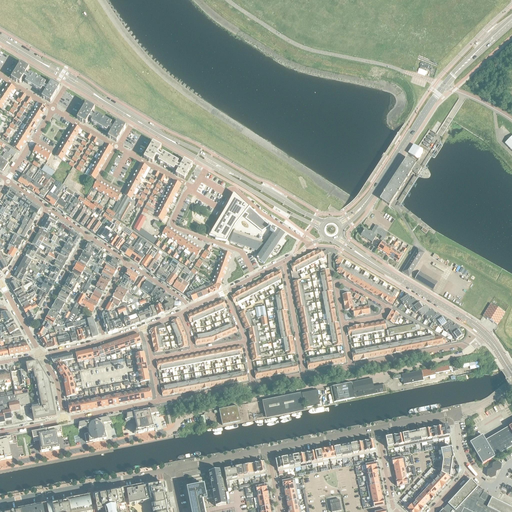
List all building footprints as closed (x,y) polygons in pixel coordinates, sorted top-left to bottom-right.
[(419,66),(421,66),(419,69),(426,72),(427,70),(428,70),(429,69),(428,68),(428,66),(429,66),(429,65),(421,62),(419,66)] [(42,97),(50,102),(60,87),(51,82),(47,88),(44,86),(46,83),(30,74),(28,77),(25,75),(29,68),(20,63),(11,78),(19,84),(23,77),(25,78),(23,81),(40,92),(42,93),(44,90),(46,91),(42,97)] [(8,83),(4,89),(12,94),(14,90),(17,92),(17,93),(19,95),(21,92),(15,88),(8,83)] [(12,94),(4,89),(1,94),(8,99),(12,94)] [(0,100),(5,104),(8,99),(1,94),(0,95),(0,100)] [(32,99),(28,97),(25,102),(31,107),(34,108),(35,107),(29,103),(32,99)] [(0,108),(1,109),(3,111),(5,107),(7,108),(8,108),(9,107),(5,104),(0,100),(0,108)] [(15,103),(11,108),(15,111),(17,109),(19,106),(10,100),(15,103)] [(95,108),(86,103),(77,119),(85,124),(89,117),(91,118),(89,121),(108,133),(110,129),(112,130),(108,137),(116,142),(126,126),(117,121),(113,128),(110,126),(112,123),(96,114),(94,117),(91,115),(95,108)] [(43,114),(46,108),(39,104),(36,109),(43,114)] [(12,117),(15,111),(11,108),(10,111),(7,109),(5,112),(7,114),(12,117)] [(36,109),(32,115),(40,119),(43,114),(36,109)] [(36,125),(40,119),(32,115),(30,118),(28,117),(27,119),(29,120),(36,125)] [(14,118),(12,122),(16,124),(15,125),(18,127),(21,123),(14,118)] [(29,120),(26,125),(33,130),(36,125),(29,120)] [(8,129),(14,133),(15,131),(13,129),(15,130),(17,127),(11,123),(8,129)] [(30,135),(33,130),(26,125),(22,131),(30,135)] [(77,135),(81,129),(74,125),(70,130),(77,135)] [(14,133),(8,129),(4,134),(9,137),(10,137),(9,136),(11,131),(14,133)] [(70,130),(67,135),(74,140),(77,135),(70,130)] [(16,134),(19,136),(26,141),(30,135),(22,131),(21,133),(18,132),(16,134)] [(74,140),(67,135),(64,141),(71,145),(74,140)] [(23,146),(26,141),(19,136),(17,139),(15,138),(14,140),(16,141),(23,146)] [(103,148),(102,149),(110,153),(113,148),(106,144),(98,139),(95,137),(92,142),(95,143),(96,142),(99,144),(98,145),(103,148)] [(12,147),(20,151),(23,146),(16,141),(12,147)] [(68,150),(71,145),(64,141),(61,146),(68,150)] [(175,171),(177,168),(179,169),(175,175),(184,180),(192,165),(184,160),(180,167),(177,165),(178,162),(162,153),(161,156),(157,154),(161,147),(153,142),(143,158),(152,163),(156,156),(157,157),(156,160),(175,171)] [(35,158),(38,159),(44,150),(37,145),(33,153),(37,155),(35,158)] [(0,164),(11,149),(5,146),(3,148),(6,151),(2,158),(0,156),(0,164)] [(61,146),(58,151),(65,155),(68,150),(61,146)] [(420,158),(421,156),(422,156),(424,152),(418,148),(417,148),(414,146),(409,155),(409,156),(417,161),(418,162),(420,158)] [(16,153),(11,149),(0,164),(0,170),(2,172),(8,163),(6,162),(10,154),(14,157),(16,153)] [(110,153),(102,149),(100,154),(107,159),(110,153)] [(44,150),(38,159),(41,161),(42,158),(47,161),(52,154),(44,150)] [(55,156),(58,158),(62,160),(65,155),(58,151),(55,156)] [(100,154),(97,160),(104,164),(107,159),(100,154)] [(42,171),(43,172),(47,174),(51,177),(53,174),(62,160),(58,158),(51,169),(45,165),(42,171)] [(379,200),(388,206),(389,206),(411,171),(417,175),(421,169),(406,159),(379,200)] [(104,164),(97,160),(94,165),(101,169),(104,164)] [(83,166),(88,169),(89,167),(86,165),(85,165),(84,165),(85,163),(81,161),(79,164),(83,166)] [(138,169),(145,173),(148,167),(140,163),(138,169)] [(94,165),(91,170),(98,174),(101,169),(94,165)] [(23,174),(18,182),(22,185),(22,184),(23,185),(35,167),(33,166),(26,176),(23,174)] [(23,185),(27,188),(32,180),(30,179),(37,169),(35,167),(23,185)] [(138,169),(135,174),(142,178),(145,173),(138,169)] [(34,181),(32,180),(27,188),(31,191),(43,172),(42,171),(41,170),(34,181)] [(91,170),(88,176),(95,180),(98,174),(91,170)] [(43,177),(45,178),(47,174),(43,172),(31,191),(34,193),(39,185),(40,185),(38,184),(43,177)] [(34,193),(39,196),(51,178),(51,177),(47,174),(45,178),(46,179),(41,186),(40,185),(39,185),(34,193)] [(139,183),(142,178),(135,174),(132,179),(139,183)] [(55,181),(51,178),(39,196),(40,196),(39,197),(43,199),(48,192),(46,190),(50,184),(51,182),(53,183),(55,181)] [(132,179),(129,185),(136,188),(139,183),(132,179)] [(178,191),(181,184),(173,180),(171,184),(170,187),(178,191)] [(49,203),(62,184),(57,181),(54,185),(57,187),(52,194),(50,193),(45,200),(49,203)] [(93,188),(99,192),(103,184),(97,181),(93,188)] [(156,187),(164,191),(175,197),(178,191),(170,187),(168,191),(161,187),(162,186),(160,185),(161,183),(159,181),(156,187)] [(62,184),(49,203),(54,207),(59,199),(57,197),(64,186),(62,184)] [(109,187),(103,184),(99,192),(105,195),(109,187)] [(133,194),(136,188),(129,185),(126,190),(133,194)] [(105,195),(111,199),(115,191),(109,187),(105,195)] [(62,212),(74,195),(75,193),(67,188),(65,191),(70,194),(65,201),(61,199),(60,200),(55,207),(62,212)] [(10,199),(9,201),(8,202),(3,199),(2,201),(9,205),(11,202),(13,200),(17,193),(10,189),(8,189),(5,195),(10,199)] [(123,195),(125,196),(131,199),(133,195),(139,199),(140,197),(136,195),(133,194),(126,190),(123,195)] [(153,193),(161,197),(172,203),(175,197),(164,191),(162,195),(158,193),(159,192),(154,190),(153,193)] [(117,202),(118,200),(121,194),(115,191),(111,199),(117,202)] [(22,197),(17,193),(13,200),(18,204),(22,197)] [(69,204),(63,213),(67,216),(80,197),(75,193),(74,195),(76,197),(71,205),(69,204)] [(211,233),(209,236),(210,236),(215,238),(215,240),(226,242),(227,239),(226,238),(233,225),(243,212),(248,215),(246,217),(245,219),(257,228),(261,232),(269,226),(234,194),(234,193),(233,194),(234,194),(235,195),(229,207),(213,234),(211,233)] [(121,202),(118,200),(117,202),(117,203),(112,211),(115,213),(113,216),(119,220),(131,199),(125,196),(121,202)] [(27,200),(22,197),(18,204),(21,206),(17,211),(19,213),(27,200)] [(85,200),(80,197),(67,216),(72,219),(78,210),(75,208),(80,202),(82,203),(80,206),(81,207),(82,205),(85,200)] [(169,209),(172,203),(161,197),(160,200),(162,202),(161,205),(169,209)] [(32,203),(27,200),(19,213),(22,214),(25,209),(28,210),(28,209),(32,203)] [(80,211),(73,220),(78,223),(91,204),(85,200),(82,205),(83,206),(84,205),(86,207),(84,209),(83,208),(80,211)] [(149,200),(146,205),(155,210),(156,208),(152,205),(152,204),(150,203),(151,201),(149,200)] [(1,202),(0,203),(0,207),(12,215),(15,210),(13,209),(12,210),(12,211),(7,208),(8,207),(1,202)] [(121,220),(131,203),(129,202),(119,219),(121,220)] [(39,209),(32,203),(28,209),(30,210),(29,212),(31,213),(33,211),(37,214),(40,210),(39,209)] [(93,205),(91,204),(78,223),(83,226),(89,217),(87,216),(91,210),(90,210),(91,209),(92,210),(91,212),(93,213),(97,208),(93,205)] [(162,221),(165,215),(157,211),(155,210),(146,205),(143,212),(147,214),(149,211),(156,214),(154,217),(162,221)] [(158,209),(157,211),(165,215),(169,209),(161,205),(159,209),(158,209)] [(12,216),(12,215),(0,207),(0,213),(3,216),(4,213),(9,216),(7,219),(10,220),(12,216)] [(104,224),(107,219),(109,216),(102,212),(100,215),(103,217),(102,217),(105,219),(104,220),(104,219),(102,222),(104,224)] [(24,216),(33,221),(37,215),(34,214),(32,216),(26,213),(24,216)] [(161,241),(158,239),(158,240),(141,228),(142,225),(146,217),(141,214),(133,228),(133,230),(154,244),(157,246),(161,241)] [(0,221),(7,225),(10,220),(7,219),(6,221),(3,219),(4,218),(2,217),(2,216),(0,215),(0,221)] [(48,216),(45,220),(51,223),(50,226),(53,228),(58,230),(59,228),(55,225),(57,221),(49,216),(48,216)] [(97,236),(102,239),(115,220),(109,216),(107,219),(111,222),(110,223),(109,222),(106,228),(104,226),(97,236)] [(23,224),(30,228),(33,222),(25,217),(22,223),(23,224)] [(89,230),(90,230),(97,219),(95,218),(94,219),(92,217),(85,228),(89,230)] [(100,221),(97,219),(90,230),(92,231),(91,232),(94,234),(94,233),(95,234),(102,224),(99,222),(100,221)] [(159,226),(161,223),(153,219),(150,226),(152,227),(152,226),(155,227),(154,229),(156,230),(157,229),(159,226)] [(11,220),(9,223),(27,233),(30,228),(23,224),(21,226),(11,220)] [(45,220),(41,228),(47,231),(51,233),(53,228),(50,226),(51,223),(45,220)] [(121,224),(115,220),(102,239),(107,243),(114,233),(111,231),(112,230),(114,231),(114,232),(115,233),(119,227),(121,224)] [(17,234),(24,238),(27,233),(9,223),(6,228),(10,230),(12,227),(18,231),(17,234)] [(63,225),(58,232),(60,234),(60,233),(62,234),(64,232),(66,233),(68,235),(71,230),(67,227),(63,225)] [(375,225),(371,232),(370,234),(375,237),(376,236),(377,234),(382,237),(385,232),(380,229),(375,225)] [(162,234),(168,238),(173,230),(167,226),(165,230),(162,234)] [(234,230),(230,241),(245,246),(261,252),(256,259),(258,260),(264,264),(265,263),(267,260),(279,241),(284,234),(277,229),(276,230),(272,228),(270,231),(273,233),(269,239),(267,242),(261,240),(262,239),(262,237),(260,237),(259,238),(259,239),(234,230)] [(41,229),(38,234),(52,242),(55,243),(58,238),(57,238),(54,236),(53,238),(49,236),(50,234),(41,229)] [(376,237),(376,236),(375,237),(370,234),(371,232),(369,231),(369,232),(365,229),(361,235),(361,236),(361,235),(372,242),(372,243),(376,237)] [(71,230),(68,235),(71,236),(70,238),(73,239),(77,242),(80,238),(80,236),(71,230)] [(168,238),(174,242),(179,234),(173,230),(168,238)] [(5,233),(4,236),(7,237),(20,245),(23,240),(14,235),(13,237),(8,234),(8,235),(5,233)] [(38,234),(35,239),(52,249),(54,244),(55,243),(52,242),(51,244),(43,240),(44,238),(38,234)] [(62,234),(59,239),(60,240),(74,248),(77,242),(73,239),(72,240),(69,238),(68,240),(63,238),(65,236),(62,234)] [(109,244),(114,247),(121,236),(118,234),(116,236),(115,235),(109,244)] [(174,242),(179,245),(184,238),(179,234),(174,242)] [(17,250),(20,245),(7,237),(4,236),(4,235),(2,238),(10,243),(9,245),(12,247),(17,250)] [(124,238),(121,236),(114,247),(118,250),(124,242),(123,241),(124,241),(122,240),(124,238)] [(133,248),(130,246),(125,255),(130,258),(138,245),(140,243),(142,239),(140,237),(133,248)] [(55,243),(54,244),(71,253),(74,249),(66,244),(65,246),(62,245),(58,243),(60,240),(59,239),(58,238),(55,243)] [(125,243),(120,251),(121,252),(125,255),(130,246),(131,246),(128,244),(131,240),(129,238),(125,243)] [(185,249),(190,242),(184,238),(179,245),(185,249)] [(35,239),(32,244),(39,248),(40,245),(47,249),(45,252),(49,254),(50,252),(51,250),(52,249),(35,239)] [(386,241),(383,240),(382,242),(377,248),(382,252),(384,249),(384,250),(385,248),(386,248),(388,246),(384,243),(386,241)] [(185,249),(191,253),(196,246),(190,242),(185,249)] [(390,247),(388,246),(386,248),(385,248),(384,250),(384,249),(382,252),(388,255),(396,243),(394,242),(392,245),(390,247)] [(84,251),(91,255),(93,252),(90,249),(93,245),(90,243),(88,243),(84,251)] [(388,255),(394,259),(395,256),(396,255),(395,254),(397,252),(394,250),(398,244),(396,243),(388,255)] [(52,249),(51,250),(53,251),(55,248),(59,250),(61,252),(60,254),(68,258),(71,253),(54,244),(52,249)] [(103,252),(93,245),(90,249),(93,252),(96,253),(94,256),(94,257),(95,258),(98,259),(103,252)] [(138,245),(130,258),(131,258),(134,261),(140,253),(137,251),(141,246),(138,245)] [(13,258),(17,251),(9,246),(7,250),(6,252),(7,255),(13,258)] [(31,246),(28,250),(45,260),(47,257),(37,252),(38,249),(31,246)] [(196,246),(191,253),(193,255),(189,260),(192,263),(201,250),(196,246)] [(140,253),(134,261),(138,264),(138,263),(139,264),(149,250),(146,248),(143,252),(141,250),(140,253)] [(409,277),(424,253),(417,248),(402,273),(409,277)] [(320,249),(315,252),(319,260),(322,259),(321,259),(321,258),(324,256),(322,253),(320,249)] [(401,254),(397,252),(395,254),(396,255),(395,256),(394,259),(398,262),(402,255),(406,250),(404,249),(402,252),(401,254)] [(28,250),(26,255),(32,259),(34,257),(44,262),(45,260),(28,250)] [(153,260),(152,259),(146,268),(145,268),(150,271),(157,260),(161,255),(162,253),(160,251),(158,253),(153,260)] [(203,254),(209,258),(215,261),(216,258),(213,256),(212,257),(211,257),(212,256),(205,251),(203,254)] [(223,251),(221,257),(229,260),(231,254),(223,251)] [(49,254),(48,256),(64,265),(67,260),(59,256),(58,257),(50,252),(49,254)] [(97,266),(98,264),(98,263),(90,259),(92,256),(83,252),(81,257),(97,266)] [(144,267),(146,268),(152,259),(152,258),(155,253),(153,252),(150,257),(147,255),(141,265),(142,266),(143,267),(144,267)] [(314,263),(319,260),(315,252),(310,255),(314,263)] [(309,265),(314,263),(310,255),(305,257),(309,265)] [(337,273),(341,275),(345,267),(341,264),(344,259),(339,256),(339,257),(336,255),(333,259),(336,260),(336,262),(337,263),(336,264),(339,266),(337,270),(338,271),(337,273)] [(45,260),(44,262),(47,263),(49,261),(52,262),(55,264),(54,264),(54,266),(62,270),(64,265),(48,256),(47,257),(45,260)] [(25,257),(22,262),(39,271),(40,269),(37,267),(37,266),(30,263),(32,261),(25,257)] [(96,267),(97,266),(81,257),(78,261),(86,266),(87,264),(90,266),(90,265),(93,267),(91,270),(94,271),(96,268),(96,267)] [(227,266),(229,260),(221,257),(219,263),(227,266)] [(305,257),(300,260),(305,268),(309,265),(305,257)] [(119,263),(111,258),(108,262),(104,260),(103,261),(107,264),(108,263),(117,269),(119,264),(120,264),(119,263)] [(9,265),(5,259),(0,261),(0,267),(2,271),(7,268),(9,265)] [(157,260),(150,271),(154,274),(160,264),(158,263),(159,261),(157,260)] [(295,262),(300,270),(305,268),(300,260),(295,262)] [(22,262),(19,267),(26,271),(27,268),(38,274),(38,273),(39,271),(22,262)] [(85,267),(77,262),(74,267),(91,277),(92,275),(92,274),(84,269),(85,267)] [(300,270),(295,262),(290,265),(292,269),(293,272),(296,271),(297,272),(300,270)] [(225,271),(227,266),(219,263),(217,268),(225,271)] [(432,265),(444,272),(445,270),(433,263),(432,265)] [(43,264),(41,267),(58,277),(60,272),(53,268),(52,269),(51,270),(45,267),(46,266),(43,264)] [(104,268),(101,266),(98,264),(97,266),(96,267),(98,268),(99,267),(113,275),(116,270),(114,269),(106,264),(104,268)] [(160,279),(165,271),(169,266),(166,264),(163,269),(161,268),(155,276),(160,279)] [(179,268),(183,271),(185,268),(179,264),(177,267),(172,273),(166,283),(171,286),(177,277),(174,275),(179,268)] [(19,267),(16,272),(33,282),(35,279),(35,278),(32,277),(31,277),(25,274),(27,272),(26,271),(19,267)] [(39,271),(38,273),(40,274),(42,271),(50,275),(48,278),(55,281),(58,277),(41,267),(40,269),(39,271)] [(87,282),(89,280),(89,279),(90,279),(90,277),(91,277),(74,267),(72,272),(80,277),(81,274),(88,278),(86,281),(87,282)] [(98,268),(96,267),(96,268),(102,272),(100,274),(111,280),(113,275),(99,267),(98,268)] [(168,273),(165,271),(160,279),(165,282),(174,269),(172,267),(168,273)] [(340,275),(345,278),(350,270),(345,267),(341,275),(340,275)] [(223,277),(225,271),(217,268),(215,274),(223,277)] [(128,270),(123,278),(126,280),(124,284),(121,282),(119,285),(124,288),(128,281),(133,273),(129,270),(128,270)] [(345,278),(350,281),(355,273),(350,270),(345,278)] [(188,275),(187,276),(177,290),(183,294),(189,285),(186,283),(190,277),(191,278),(194,274),(195,275),(195,274),(191,272),(190,271),(188,275)] [(279,271),(273,274),(278,282),(280,281),(279,280),(282,278),(281,272),(280,272),(280,271),(279,271)] [(419,271),(414,279),(415,279),(433,290),(438,282),(437,283),(419,272),(419,271)] [(16,272),(13,277),(21,282),(22,279),(29,283),(30,282),(32,285),(32,284),(33,282),(16,272)] [(128,281),(124,288),(130,291),(129,292),(132,294),(133,293),(135,295),(138,292),(139,290),(145,281),(140,277),(135,286),(137,288),(134,291),(131,289),(128,286),(130,283),(133,285),(138,276),(133,273),(128,281)] [(350,281),(355,283),(359,275),(355,273),(350,281)] [(68,278),(77,283),(80,279),(71,274),(68,278)] [(173,287),(177,290),(187,276),(185,274),(182,280),(179,278),(173,287)] [(221,282),(223,277),(215,274),(213,280),(221,282)] [(273,285),(278,282),(273,274),(269,276),(273,285)] [(92,275),(91,277),(90,277),(107,287),(109,282),(101,277),(99,279),(92,275)] [(355,283),(359,286),(364,278),(359,275),(355,283)] [(268,287),(273,285),(269,276),(263,279),(268,287)] [(35,278),(35,279),(51,288),(54,283),(46,279),(45,281),(39,278),(38,279),(36,277),(35,278)] [(90,279),(89,279),(89,280),(97,284),(95,287),(104,292),(107,287),(90,277),(90,279)] [(75,288),(77,283),(68,278),(66,283),(75,288)] [(359,286),(364,289),(369,281),(364,278),(359,286)] [(10,284),(9,284),(9,285),(13,292),(20,288),(19,286),(20,285),(19,283),(18,284),(16,281),(12,279),(10,284)] [(33,282),(32,284),(34,285),(35,282),(42,286),(40,289),(48,293),(51,288),(35,279),(33,282)] [(195,279),(193,282),(199,289),(202,297),(208,295),(204,287),(203,286),(202,284),(200,285),(199,283),(198,283),(196,279),(195,279)] [(206,285),(203,286),(204,287),(208,295),(213,293),(218,290),(209,284),(207,283),(201,279),(200,280),(202,283),(206,285)] [(268,287),(263,279),(259,281),(263,290),(268,287)] [(210,282),(209,284),(218,290),(219,289),(221,287),(221,286),(220,285),(221,282),(213,280),(212,283),(210,282)] [(145,300),(148,295),(153,287),(150,284),(146,281),(140,290),(143,292),(142,293),(144,294),(141,298),(145,300)] [(259,292),(263,290),(259,281),(254,284),(259,292)] [(364,289),(369,291),(373,283),(369,281),(364,289)] [(20,288),(13,292),(16,297),(26,292),(24,289),(32,285),(30,282),(29,283),(26,285),(23,287),(20,288)] [(195,290),(193,291),(197,299),(202,297),(199,289),(193,282),(192,284),(193,286),(193,287),(195,290)] [(75,288),(66,283),(64,287),(72,292),(75,288)] [(84,289),(100,298),(103,293),(96,289),(94,292),(89,288),(91,285),(87,283),(84,289)] [(369,291),(373,294),(378,286),(373,283),(369,291)] [(254,284),(250,286),(254,294),(259,292),(254,284)] [(119,286),(116,291),(132,300),(134,297),(129,294),(126,293),(128,291),(119,286)] [(153,287),(148,295),(152,298),(158,289),(154,286),(153,287)] [(245,289),(249,297),(254,294),(250,286),(245,289)] [(373,294),(378,297),(383,289),(378,286),(373,294)] [(34,288),(32,289),(35,294),(35,295),(45,300),(47,295),(41,291),(39,293),(36,291),(38,288),(36,287),(34,288)] [(194,301),(197,299),(193,291),(190,287),(189,288),(190,291),(191,290),(192,291),(186,294),(188,298),(190,296),(192,301),(194,301)] [(80,296),(78,295),(76,294),(74,296),(70,294),(71,292),(63,288),(60,293),(77,302),(80,296)] [(26,293),(17,298),(20,303),(35,294),(32,289),(31,289),(29,291),(31,293),(28,295),(26,293)] [(90,299),(97,303),(100,298),(84,289),(82,292),(84,293),(84,292),(92,296),(90,299)] [(240,291),(244,300),(249,297),(245,289),(240,291)] [(387,291),(383,289),(378,297),(383,300),(387,291)] [(395,289),(392,294),(387,302),(392,305),(399,293),(399,291),(395,289)] [(153,298),(157,301),(162,292),(159,290),(153,298)] [(285,300),(284,290),(276,294),(277,296),(276,297),(276,296),(275,296),(276,302),(285,300)] [(116,291),(113,296),(122,301),(123,299),(125,300),(126,299),(134,304),(136,303),(137,303),(132,300),(116,291)] [(240,302),(244,300),(240,291),(235,294),(240,302)] [(383,300),(387,302),(392,294),(387,291),(383,300)] [(169,304),(172,310),(181,307),(181,305),(162,292),(157,301),(161,304),(163,301),(169,304)] [(73,308),(77,302),(60,293),(57,298),(65,302),(66,300),(75,305),(72,309),(69,307),(69,308),(70,309),(69,310),(71,311),(73,308)] [(35,294),(20,303),(23,309),(31,304),(30,304),(30,303),(29,304),(28,301),(33,298),(35,295),(35,294)] [(235,294),(230,296),(234,303),(237,302),(237,303),(240,302),(235,294)] [(35,295),(33,298),(36,300),(36,301),(37,301),(37,302),(37,303),(37,304),(38,306),(40,308),(45,300),(35,295)] [(81,295),(80,296),(77,302),(78,303),(77,304),(80,306),(81,307),(80,308),(83,309),(83,308),(92,313),(97,304),(81,295)] [(403,306),(406,304),(411,301),(407,296),(408,296),(407,295),(400,301),(402,304),(401,306),(399,309),(401,311),(403,306)] [(112,298),(109,303),(114,305),(114,306),(116,307),(117,310),(124,307),(127,306),(128,306),(123,303),(122,306),(122,305),(121,306),(119,305),(120,302),(112,298)] [(56,299),(54,304),(70,313),(71,311),(69,310),(70,309),(69,308),(68,309),(63,306),(64,304),(56,299)] [(352,310),(356,305),(354,303),(352,304),(351,299),(343,300),(345,310),(351,309),(352,310)] [(413,299),(411,301),(406,304),(409,310),(412,308),(417,304),(413,300),(414,299),(413,299)] [(223,300),(217,302),(220,311),(224,310),(224,309),(223,308),(226,307),(223,300)] [(215,313),(220,311),(217,302),(212,305),(215,313)] [(31,304),(23,309),(25,314),(37,307),(35,304),(33,305),(32,303),(30,304),(31,304)] [(114,310),(116,307),(114,306),(114,305),(109,303),(105,310),(109,312),(110,311),(111,311),(114,310)] [(137,313),(140,322),(146,320),(142,311),(139,313),(137,307),(136,303),(134,304),(133,304),(135,308),(137,313)] [(416,313),(418,312),(423,308),(419,303),(420,303),(419,303),(417,304),(412,308),(416,313)] [(63,317),(64,317),(67,319),(70,313),(54,304),(51,309),(59,314),(60,311),(65,314),(63,317)] [(154,306),(158,316),(164,313),(162,307),(160,304),(154,306)] [(163,307),(165,313),(172,310),(169,304),(163,307)] [(490,304),(483,316),(497,325),(505,312),(490,304)] [(210,315),(215,313),(212,305),(207,307),(210,315)] [(358,306),(356,305),(352,310),(353,311),(354,317),(364,315),(363,307),(358,308),(358,306)] [(130,316),(127,306),(124,307),(130,326),(139,323),(136,314),(130,316)] [(148,308),(148,309),(151,318),(157,316),(153,306),(148,308)] [(425,306),(423,308),(418,312),(420,315),(419,317),(417,320),(419,321),(422,317),(424,315),(429,312),(425,307),(426,307),(425,306)] [(37,307),(25,314),(30,323),(32,323),(40,309),(37,307)] [(130,326),(124,307),(117,310),(118,314),(122,312),(124,318),(123,319),(126,327),(130,326)] [(207,307),(202,309),(206,318),(210,315),(207,307)] [(73,308),(71,311),(70,313),(67,319),(64,325),(63,326),(66,325),(72,323),(75,316),(79,311),(73,308)] [(146,320),(151,318),(148,309),(142,311),(146,320)] [(197,311),(200,320),(206,318),(202,309),(197,311)] [(392,310),(389,315),(397,320),(399,317),(398,317),(397,317),(399,314),(392,311),(392,310)] [(429,312),(424,315),(426,318),(425,320),(427,321),(428,320),(430,319),(435,315),(431,310),(432,310),(431,310),(429,312)] [(47,315),(64,325),(67,319),(64,317),(62,320),(57,317),(58,315),(50,311),(47,315)] [(112,332),(118,330),(112,312),(108,313),(105,311),(102,315),(106,314),(112,332)] [(112,312),(118,330),(123,328),(120,320),(117,320),(115,312),(115,311),(112,312)] [(200,320),(197,311),(192,313),(196,322),(200,320)] [(241,319),(249,315),(248,313),(247,313),(246,311),(239,314),(241,319)] [(5,320),(6,323),(13,319),(9,313),(1,313),(0,321),(1,321),(1,320),(5,320)] [(187,315),(190,323),(193,321),(193,322),(193,323),(196,322),(192,313),(187,315)] [(435,315),(430,319),(432,322),(434,324),(436,322),(441,319),(438,314),(437,313),(435,315)] [(106,314),(102,315),(103,319),(108,333),(112,332),(106,314)] [(54,323),(60,326),(63,326),(64,325),(47,315),(45,320),(52,325),(54,323)] [(243,324),(252,321),(249,315),(241,319),(243,324)] [(396,323),(397,320),(389,315),(386,320),(393,324),(395,322),(396,323)] [(437,328),(435,331),(437,332),(438,331),(439,329),(440,328),(442,326),(447,323),(444,318),(444,317),(441,319),(436,322),(438,326),(437,328)] [(92,318),(87,319),(88,322),(92,338),(97,336),(98,335),(92,318)] [(6,327),(7,330),(16,325),(13,319),(6,323),(1,326),(1,324),(0,324),(0,326),(0,329),(0,334),(3,333),(5,332),(3,328),(6,327)] [(179,319),(171,322),(173,325),(171,325),(172,327),(181,324),(179,319)] [(255,327),(252,321),(243,324),(245,329),(248,329),(257,327),(255,327)] [(450,321),(447,323),(442,326),(446,331),(448,330),(453,326),(450,321)] [(54,330),(61,329),(60,326),(54,328),(54,330),(52,330),(50,329),(51,326),(44,322),(41,327),(52,334),(55,333),(54,330)] [(78,342),(73,327),(72,323),(66,325),(67,327),(67,329),(72,327),(72,328),(69,329),(70,332),(72,332),(72,334),(70,334),(72,343),(78,342)] [(172,327),(174,332),(183,329),(181,324),(172,327)] [(231,324),(229,325),(232,334),(237,332),(234,325),(231,326),(231,325),(231,324)] [(456,324),(453,326),(448,330),(452,335),(459,330),(456,325),(456,324)] [(10,334),(18,330),(16,325),(7,330),(10,334)] [(163,335),(163,332),(161,333),(160,330),(165,329),(163,325),(158,327),(150,330),(151,333),(152,337),(163,335)] [(229,325),(224,327),(227,336),(232,334),(229,325)] [(402,328),(403,333),(420,330),(420,326),(418,325),(414,326),(413,326),(413,325),(406,326),(406,327),(402,328)] [(83,329),(82,329),(85,340),(91,338),(88,328),(86,328),(86,326),(83,327),(83,329)] [(46,332),(49,334),(52,334),(41,327),(37,334),(39,339),(44,336),(46,332)] [(227,336),(224,327),(219,330),(222,338),(227,336)] [(386,331),(387,336),(403,333),(402,328),(397,329),(397,328),(391,329),(391,330),(390,330),(386,331)] [(80,341),(85,340),(82,329),(81,330),(80,329),(76,330),(80,341)] [(177,338),(186,336),(183,329),(174,332),(177,338)] [(4,339),(6,339),(11,338),(22,336),(19,330),(11,335),(12,335),(7,337),(6,336),(4,336),(3,337),(3,340),(4,339)] [(219,330),(214,332),(217,340),(222,338),(219,330)] [(463,335),(459,330),(452,335),(456,340),(463,335)] [(64,332),(61,332),(65,345),(70,343),(68,335),(65,336),(64,332)] [(1,337),(3,337),(4,336),(3,333),(0,334),(0,342),(3,357),(4,357),(4,356),(8,356),(7,347),(4,348),(2,340),(1,340),(1,337)] [(55,335),(55,333),(52,334),(49,334),(52,347),(58,346),(56,338),(53,338),(53,336),(55,335)] [(46,349),(52,347),(49,334),(47,336),(49,341),(48,342),(46,337),(40,340),(44,348),(46,349)] [(138,334),(133,336),(136,345),(141,343),(138,334)] [(131,347),(136,345),(133,336),(128,338),(131,347)] [(446,342),(445,342),(445,340),(440,337),(437,337),(438,345),(443,344),(445,344),(446,342)] [(18,338),(15,338),(17,348),(18,348),(19,354),(24,353),(23,347),(22,347),(21,344),(19,344),(19,342),(18,338)] [(128,338),(123,340),(126,348),(131,347),(128,338)] [(121,350),(126,348),(123,340),(117,341),(121,350)] [(117,341),(112,343),(115,352),(116,355),(121,353),(121,350),(117,341)] [(21,343),(21,344),(22,347),(23,347),(24,353),(30,352),(30,351),(25,342),(21,343)] [(112,343),(107,345),(110,354),(111,356),(116,355),(115,352),(112,343)] [(110,356),(111,356),(110,354),(107,345),(102,346),(105,355),(110,354),(110,356)] [(102,346),(97,348),(99,357),(100,359),(105,358),(105,355),(102,346)] [(53,363),(54,363),(62,362),(67,361),(73,360),(76,359),(74,354),(51,359),(52,360),(51,360),(53,363)] [(31,409),(32,413),(34,421),(42,419),(42,418),(45,418),(45,419),(56,417),(49,380),(37,361),(26,363),(28,373),(28,371),(32,371),(34,379),(36,379),(40,400),(38,401),(39,407),(32,409),(31,409)] [(54,365),(57,370),(69,368),(67,361),(54,363),(54,365)] [(448,365),(421,371),(392,376),(393,380),(402,378),(403,385),(423,381),(422,378),(435,375),(435,374),(450,371),(448,365)] [(20,387),(20,390),(22,390),(21,387),(23,386),(22,382),(26,382),(27,386),(30,385),(29,379),(25,380),(23,370),(17,371),(20,387)] [(11,372),(14,386),(16,386),(17,387),(18,387),(18,390),(14,391),(15,395),(21,394),(20,390),(20,387),(17,371),(11,372)] [(3,374),(5,384),(11,383),(9,373),(3,374)] [(65,388),(66,392),(75,390),(73,379),(63,380),(65,388)] [(371,379),(352,383),(355,398),(384,393),(383,393),(387,392),(385,385),(382,385),(373,387),(371,379)] [(352,383),(346,384),(350,400),(355,398),(352,383)] [(341,385),(344,401),(350,400),(346,384),(341,385)] [(341,385),(336,386),(339,402),(344,401),(341,385)] [(339,402),(336,386),(330,387),(333,403),(339,402)] [(150,389),(144,390),(145,399),(151,398),(152,398),(150,389)] [(320,405),(318,395),(317,391),(302,394),(304,408),(320,405)] [(28,393),(21,394),(15,395),(10,396),(0,397),(0,423),(5,423),(4,420),(12,419),(10,412),(20,410),(19,406),(19,405),(22,405),(22,407),(31,405),(28,393)] [(300,410),(300,411),(304,410),(300,393),(263,401),(262,401),(264,413),(255,415),(256,419),(300,410)] [(70,414),(74,413),(76,413),(74,403),(69,404),(68,405),(70,413),(70,414)] [(219,413),(222,426),(240,422),(237,406),(214,411),(214,414),(215,414),(219,413)] [(126,422),(127,422),(127,420),(133,418),(133,419),(135,419),(136,427),(136,434),(144,433),(144,432),(148,432),(155,431),(156,430),(154,428),(153,424),(151,415),(153,415),(152,415),(158,413),(160,416),(156,408),(150,409),(143,410),(143,411),(140,412),(140,411),(133,412),(127,414),(126,422)] [(79,423),(78,428),(78,431),(79,431),(79,429),(87,427),(88,433),(84,434),(86,442),(97,440),(98,442),(100,441),(107,440),(105,434),(103,424),(111,423),(112,424),(111,422),(109,417),(101,418),(101,419),(98,419),(98,420),(90,422),(90,421),(86,421),(79,423)] [(482,464),(489,460),(494,457),(511,446),(511,424),(495,434),(485,441),(482,436),(470,443),(482,464)] [(41,453),(59,449),(57,437),(62,436),(62,437),(63,437),(60,426),(48,429),(49,433),(46,434),(46,429),(32,432),(34,443),(34,442),(39,441),(41,450),(39,450),(40,453),(41,452),(41,453)] [(444,439),(449,438),(449,434),(448,429),(447,426),(441,427),(444,439)] [(444,439),(441,427),(436,428),(438,440),(444,439)] [(427,442),(425,430),(419,432),(421,443),(427,442)] [(12,436),(0,438),(0,460),(12,458),(9,443),(13,442),(12,436)] [(391,437),(385,438),(387,450),(394,449),(391,437)] [(373,441),(367,442),(370,454),(376,453),(373,441)] [(440,455),(452,453),(451,448),(451,447),(449,448),(446,449),(442,449),(440,450),(441,455),(440,455)] [(328,450),(327,450),(329,459),(330,459),(330,462),(336,460),(334,448),(328,450)] [(326,450),(320,451),(323,463),(328,462),(328,460),(329,459),(327,450),(326,450)] [(404,457),(391,460),(392,465),(405,462),(404,457)] [(452,463),(452,462),(452,459),(454,459),(453,458),(441,461),(443,461),(442,467),(451,468),(452,463)] [(276,460),(275,460),(278,472),(284,471),(281,459),(276,460)] [(258,464),(260,476),(266,474),(263,462),(258,464)] [(486,476),(491,479),(496,477),(497,472),(501,470),(501,465),(499,462),(493,464),(492,469),(487,471),(486,476)] [(442,467),(441,473),(440,472),(440,473),(451,478),(450,477),(450,474),(451,468),(442,467)] [(229,482),(232,481),(230,469),(224,470),(227,485),(230,485),(229,482)] [(211,472),(209,472),(215,507),(226,505),(219,470),(217,471),(211,472)] [(445,484),(450,478),(451,479),(451,478),(440,473),(437,476),(436,475),(435,475),(445,484)] [(435,475),(432,479),(442,488),(445,484),(435,475)] [(409,478),(396,481),(397,486),(399,486),(405,485),(410,484),(409,478)] [(296,484),(295,479),(282,481),(283,487),(296,484)] [(430,485),(437,492),(441,488),(441,489),(442,488),(432,479),(433,480),(429,484),(430,485)] [(511,511),(511,508),(492,498),(483,492),(482,493),(479,490),(477,488),(478,487),(471,480),(469,480),(447,504),(448,505),(444,509),(443,509),(439,511),(511,511)] [(151,501),(152,511),(168,511),(168,508),(169,508),(168,502),(167,497),(166,497),(165,492),(166,492),(164,484),(154,486),(153,483),(126,488),(129,505),(151,501)] [(254,493),(267,490),(266,484),(253,487),(254,493)] [(187,488),(186,488),(188,495),(191,511),(203,511),(203,509),(203,508),(202,501),(207,500),(207,499),(214,497),(212,491),(205,492),(205,491),(204,486),(204,485),(187,488)] [(430,485),(427,489),(434,496),(438,492),(437,492),(430,485)] [(427,489),(424,487),(421,491),(431,500),(434,496),(427,489)] [(120,511),(119,507),(124,506),(124,500),(123,500),(121,489),(94,495),(96,505),(96,506),(96,505),(96,506),(97,511),(103,510),(103,511),(120,511)] [(426,504),(430,500),(431,500),(421,491),(417,495),(426,504)] [(426,504),(417,495),(414,499),(413,499),(423,508),(423,507),(426,504)] [(92,511),(91,505),(89,496),(47,504),(48,511),(92,511)] [(334,511),(341,511),(341,510),(339,503),(340,503),(339,499),(339,500),(330,501),(329,501),(330,504),(331,511),(334,511)] [(419,511),(423,508),(413,499),(410,503),(419,511)] [(410,511),(409,511),(410,511),(419,511),(410,503),(406,507),(410,511)]
